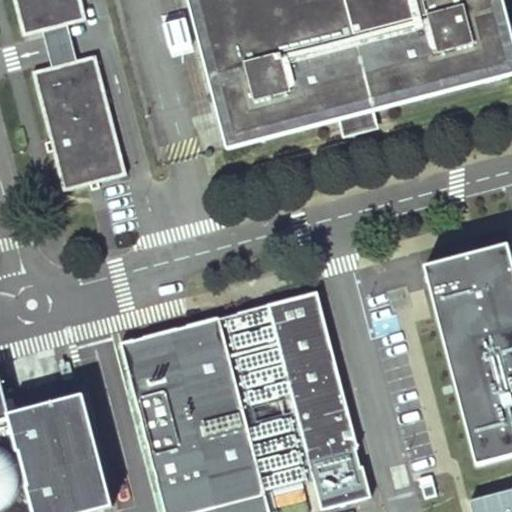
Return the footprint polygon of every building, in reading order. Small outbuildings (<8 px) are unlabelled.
[(85,18),(80,0),(14,0),(24,34),(43,29),(65,23),(85,18)] [(371,116),(511,79),(511,47),(499,0),(184,0),(225,155),(335,126),(371,116)] [(189,19),(171,23),(178,56),(196,52),(189,19)] [(53,66),(75,60),(65,23),(43,29),(53,66)] [(126,172),(95,55),(75,60),(53,66),(34,71),(65,188),(126,172)] [(376,133),(371,116),(335,126),(340,143),(376,133)] [(511,259),(508,245),(424,267),(477,466),(511,457),(511,259)] [(317,292),(268,305),(322,511),(371,498),(317,292)] [(269,511),(219,318),(121,343),(164,511),(269,511)] [(93,511),(113,507),(84,395),(9,415),(0,380),(0,511),(93,511)] [(511,511),(511,488),(481,496),(484,511),(511,511)]
